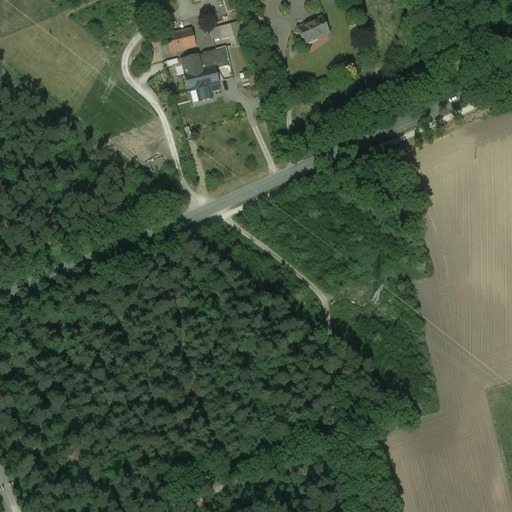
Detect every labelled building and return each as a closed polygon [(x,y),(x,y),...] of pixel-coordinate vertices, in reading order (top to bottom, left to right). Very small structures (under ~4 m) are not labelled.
[(236,0),(225,0),(222,1),(226,14),(239,10),(236,0)] [(260,12),(248,16),(251,26),(263,22),(260,12)] [(321,17),(298,27),(305,44),(328,34),(321,17)] [(263,22),(251,26),(254,37),(266,34),(263,22)] [(191,29),(164,34),(169,54),(195,48),(191,29)] [(225,48),(182,59),(186,75),(190,91),(218,84),(214,70),(230,66),(225,48)] [(190,91),(186,75),(175,77),(180,94),(190,91)]
